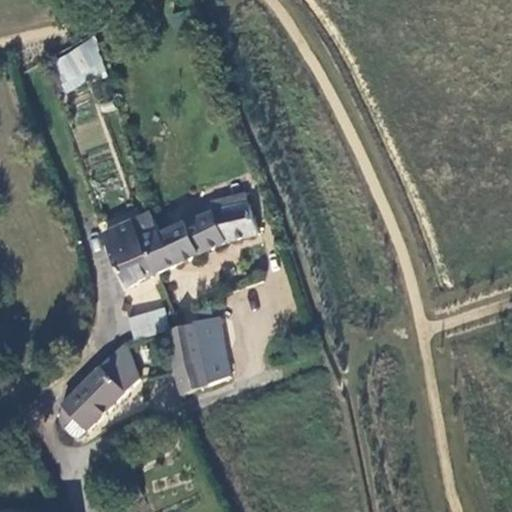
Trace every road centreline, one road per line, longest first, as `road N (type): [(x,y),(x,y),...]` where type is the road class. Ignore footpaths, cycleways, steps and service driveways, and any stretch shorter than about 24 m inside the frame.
road 1 (residential): [(77,187),(104,284),(105,322),(97,347),(34,421)]
road 2 (residential): [(58,462),(249,385)]
